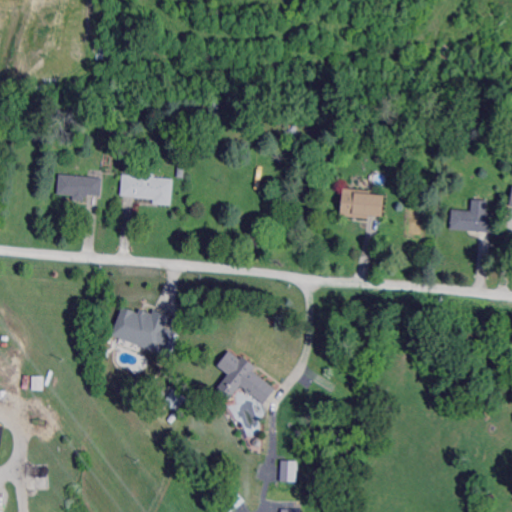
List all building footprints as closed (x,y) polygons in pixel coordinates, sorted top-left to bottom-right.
[(261,116),(252,115),(256,95),(264,97),(261,116)] [(221,110),(209,108),(211,97),(223,99),(221,110)] [(186,178),(178,177),(179,164),(187,165),(186,178)] [(156,177),(175,179),(173,205),(159,204),(157,204),(155,203),(155,199),(136,197),(136,196),(135,196),(125,195),(122,195),(124,174),(127,174),(137,175),(137,170),(155,172),(156,172),(156,177)] [(101,197),(101,196),(99,196),(98,196),(88,195),(88,197),(88,198),(87,198),(85,197),(84,201),(78,201),(76,201),(74,200),(74,196),(58,194),(60,175),(89,178),(103,179),(101,197)] [(383,217),(379,217),(376,216),(369,216),(368,218),(357,217),(354,217),(341,216),(343,189),(371,191),(371,195),(385,196),(383,217)] [(488,212),(498,213),(496,233),(490,232),(480,231),(479,231),(470,230),(467,230),(452,229),(454,209),(472,211),(473,199),(477,200),(485,200),(489,201),(488,212)] [(111,335),(157,350),(171,355),(178,333),(164,328),(168,314),(152,308),(151,312),(139,308),(138,311),(121,306),(111,335)] [(241,358),(243,355),(256,366),(256,367),(254,369),(256,371),(276,388),(275,390),(264,403),(262,401),(242,385),(238,390),(237,389),(225,380),(225,379),(229,374),(219,365),(231,350),(241,358)] [(157,398),(177,410),(185,396),(165,384),(157,398)] [(295,481),(279,480),(279,460),(295,461),(295,481)] [(283,493),(275,493),(276,485),(284,486),(283,493)] [(230,511),(226,511),(219,504),(234,491),(243,501),(230,511)]
